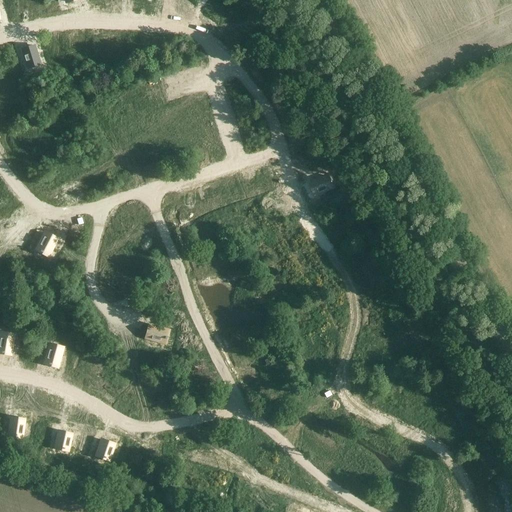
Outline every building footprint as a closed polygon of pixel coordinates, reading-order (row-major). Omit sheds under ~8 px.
[(61,0),(55,0),(48,2),(52,18),(65,15),(61,0)] [(194,0),(179,0),(173,7),(183,16),(196,1),(194,0)] [(23,12),(10,14),(11,25),(15,25),(16,30),(25,29),(23,12)] [(211,21),(196,33),(204,43),(219,31),(211,21)] [(70,53),(57,53),(57,64),(61,64),(61,70),(71,69),(70,53)] [(92,53),(92,64),(95,65),(94,70),(104,71),(105,54),(92,53)] [(22,59),(10,63),(16,82),(28,78),(22,59)] [(2,108),(0,110),(0,128),(11,118),(2,108)] [(25,145),(8,155),(15,167),(32,156),(25,145)] [(53,176),(44,194),(55,200),(65,182),(53,176)] [(314,194),(314,195),(332,188),(331,187),(332,186),(330,181),(329,182),(327,176),(309,183),(312,189),(311,189),(313,194),(314,194)] [(32,237),(23,254),(35,260),(44,243),(32,237)] [(169,331),(150,326),(146,338),(165,344),(169,331)] [(14,335),(1,333),(0,339),(0,353),(11,355),(14,335)] [(63,348),(50,345),(45,364),(57,367),(63,348)] [(24,420),(12,418),(9,438),(22,440),(24,420)] [(72,435),(59,432),(55,448),(68,451),(72,435)] [(114,445),(102,440),(97,456),(109,460),(114,445)]
